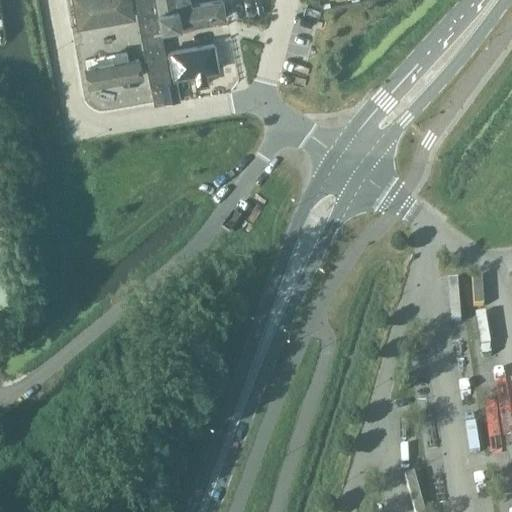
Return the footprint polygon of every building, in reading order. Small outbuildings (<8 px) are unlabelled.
[(72,0),(77,27),(133,17),(130,0),(72,0)] [(137,0),(141,15),(153,13),(150,0),(137,0)] [(160,28),(163,46),(227,34),(223,17),(189,23),(187,12),(175,14),(177,25),(160,28)] [(156,30),(153,13),(141,15),(141,16),(144,32),(156,30)] [(108,26),(109,33),(109,35),(80,41),(83,57),(135,48),(132,31),(121,33),(120,24),(108,26)] [(159,47),(156,30),(144,32),(147,49),(159,47)] [(174,78),(193,75),(195,87),(207,85),(206,73),(217,71),(213,45),(169,52),(174,78)] [(147,49),(150,67),(162,64),(160,50),(159,47),(147,49)] [(165,80),(162,64),(150,67),(153,84),(165,82),(165,80)] [(174,78),(165,80),(166,83),(161,84),(164,102),(177,100),(174,78)] [(164,102),(161,84),(153,85),(151,86),(154,103),(154,104),(163,102),(164,102)] [(0,152),(0,228),(16,225),(1,152),(0,152)] [(20,271),(0,274),(0,308),(26,303),(20,271)]
